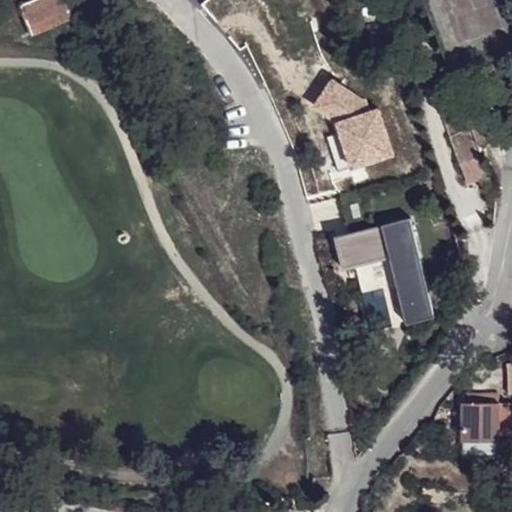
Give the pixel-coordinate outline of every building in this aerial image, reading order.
[(13,0),(28,29),(71,10),(65,0),(13,0)] [(511,40),(511,24),(452,27),(453,44),(511,40)] [(379,99),(329,74),(311,98),(332,111),(379,99)] [(475,154),(448,85),(435,89),(435,105),(457,162),(475,154)] [(379,99),(332,111),(349,161),(395,150),(379,99)] [(434,315),(410,219),(384,226),(375,185),(346,192),(356,233),(337,237),(344,267),(392,255),(406,251),(414,282),(399,286),(408,322),(434,315)] [(414,282),(406,251),(392,255),(399,286),(414,282)] [(464,396),(464,404),(499,404),(499,396),(464,396)] [(511,403),(499,404),(464,404),(465,442),(499,441),(499,435),(511,434),(511,403)] [(466,457),(499,458),(499,441),(465,442),(466,457)]
